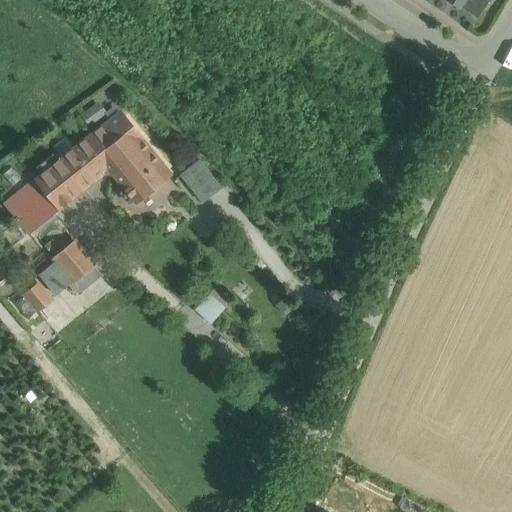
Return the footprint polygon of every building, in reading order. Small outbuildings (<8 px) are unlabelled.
[(447,0),(478,20),(491,0),(447,0)] [(119,111),(35,178),(59,208),(72,197),(73,197),(85,188),(85,187),(105,171),(109,167),(98,153),(131,126),(119,111)] [(169,172),(131,126),(98,153),(109,167),(105,171),(109,177),(114,173),(117,177),(116,177),(118,178),(135,199),(135,200),(136,201),(170,173),(169,172)] [(200,156),(180,172),(204,201),(224,185),(200,156)] [(59,208),(35,178),(5,202),(29,232),(59,208)] [(74,241),(54,257),(73,281),(94,265),(74,241)] [(46,302),(54,296),(43,278),(34,284),(46,302)] [(37,311),(47,303),(32,285),(22,292),(37,311)] [(211,321),(226,306),(211,291),(196,306),(211,321)] [(423,511),(426,508),(405,497),(400,507),(409,511),(423,511)]
